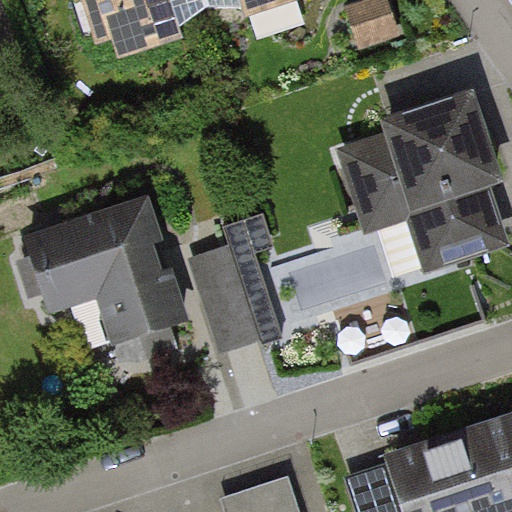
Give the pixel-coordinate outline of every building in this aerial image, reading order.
[(183,36),(209,14),(203,0),(79,0),(97,54),(113,48),(119,67),(186,45),(183,36)] [(203,0),(209,14),(245,14),(248,23),(311,2),(310,0),(203,0)] [(387,0),(377,0),(346,11),(361,53),(402,39),(387,0)] [(494,196),(507,192),(476,96),(381,127),(385,141),(338,156),(365,240),(410,226),(427,278),(511,251),(494,196)] [(151,201),(24,243),(49,322),(98,307),(113,353),(192,327),(151,201)] [(231,249),(189,263),(220,356),(262,343),(231,249)] [(511,501),(511,421),(489,429),(511,501)] [(511,511),(511,501),(489,429),(386,463),(388,469),(347,482),(356,511),(511,511)] [(300,511),(291,482),(221,504),(223,511),(300,511)]
